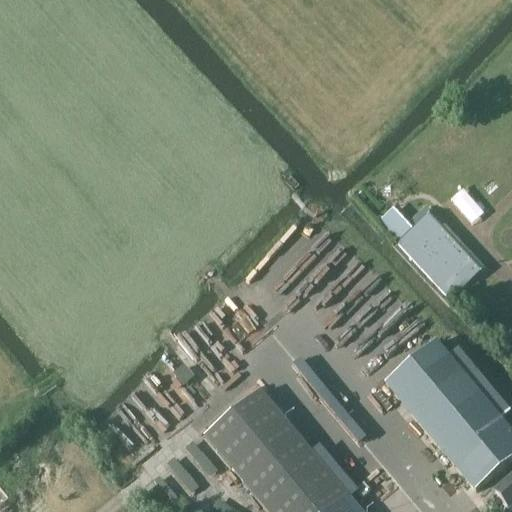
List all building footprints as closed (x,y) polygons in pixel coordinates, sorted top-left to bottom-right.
[(396,208),(379,225),(397,244),(415,228),(410,223),(396,208)] [(426,209),(410,223),(415,228),(430,213),(426,209)] [(430,218),(397,249),(449,303),(483,274),(430,218)] [(386,386),(476,494),(511,463),(511,436),(499,422),(447,359),(435,345),(386,386)] [(458,350),(447,359),(499,422),(510,413),(458,350)] [(337,511),(349,502),(311,455),(259,394),(204,439),(255,501),(264,511),(337,511)] [(323,426),(339,410),(331,401),(315,418),(323,426)] [(511,471),(505,478),(509,482),(495,494),(509,511),(511,507),(511,471)] [(409,511),(416,506),(390,473),(387,475),(343,511),(409,511)] [(16,511),(0,491),(0,511),(16,511)]
